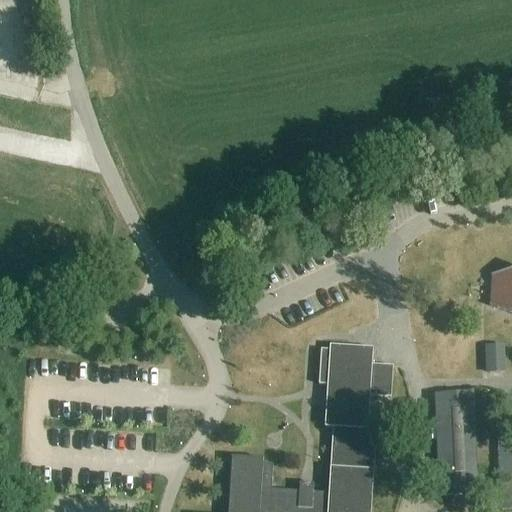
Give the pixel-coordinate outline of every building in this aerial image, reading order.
[(471,145),(475,156),(493,149),(493,148),(501,145),(498,136),(489,139),(489,138),(471,145)] [(511,272),(491,277),(491,278),(494,277),(492,307),(489,306),(489,308),(511,315),(511,272)] [(486,374),(505,373),(504,347),(485,348),(486,374)] [(329,348),(329,352),(321,352),(319,387),(327,387),(325,429),(334,430),(329,496),(309,494),(271,492),(273,467),(263,466),(263,461),(232,459),(228,511),(370,511),(376,431),(367,430),(369,398),(390,399),(392,369),(371,367),(372,350),(329,348)] [(452,375),(470,375),(469,348),(451,349),(452,375)] [(476,497),(472,395),(443,396),(446,482),(438,482),(439,498),(476,497)]
